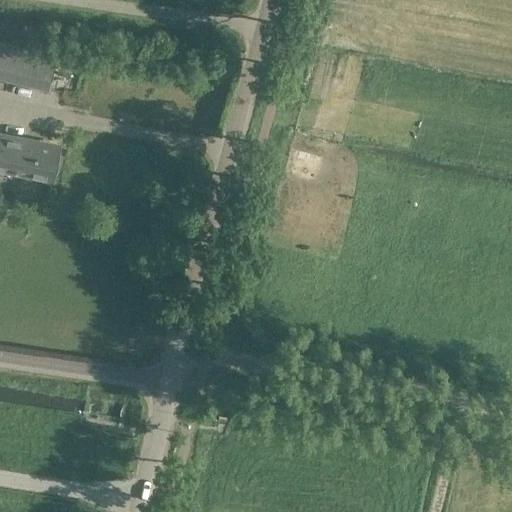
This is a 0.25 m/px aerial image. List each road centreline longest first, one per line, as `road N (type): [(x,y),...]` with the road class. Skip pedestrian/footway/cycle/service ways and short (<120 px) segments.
road 1 (tertiary): [(175,366),(271,0)]
road 2 (unclassified): [(511,412),(205,356),(175,366)]
road 3 (unknown): [(230,153),(0,108)]
road 4 (unknown): [(263,27),(57,0)]
road 5 (unclassified): [(0,355),(144,376),(175,366)]
road 6 (tertiary): [(140,511),(175,366)]
